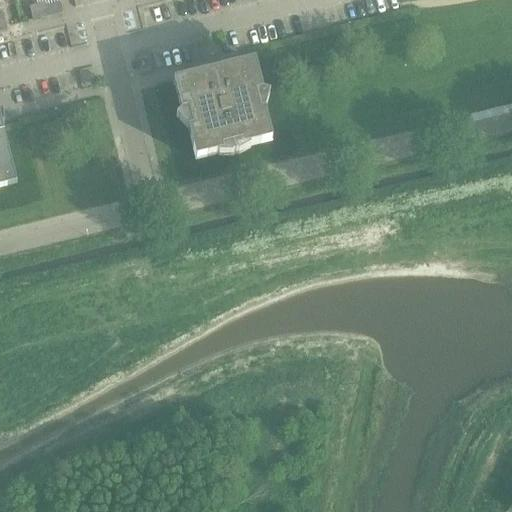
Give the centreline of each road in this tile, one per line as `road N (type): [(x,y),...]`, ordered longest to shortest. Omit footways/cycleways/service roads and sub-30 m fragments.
road 1 (residential): [(147,210),(511,122)]
road 2 (residential): [(147,210),(97,0)]
road 3 (residential): [(0,246),(147,210)]
